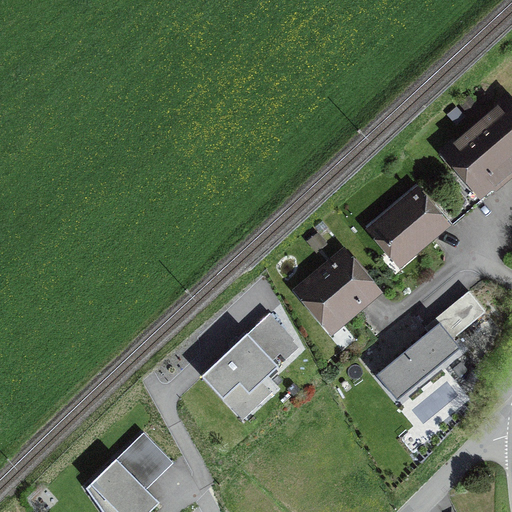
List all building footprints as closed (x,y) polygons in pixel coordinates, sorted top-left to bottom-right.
[(511,99),(507,94),(438,153),(481,203),(493,192),(495,195),(511,180),(511,99)] [(481,110),(469,97),(459,105),(471,119),(481,110)] [(456,127),(466,118),(457,107),(446,116),(456,127)] [(364,230),(399,271),(450,228),(416,187),(364,230)] [(315,227),(322,235),(328,229),(322,222),(315,227)] [(316,254),(327,246),(317,234),(306,242),(316,254)] [(292,291),(331,339),(383,295),(344,248),(292,291)] [(398,405),(461,352),(452,342),(486,313),(468,293),(424,330),(428,334),(375,378),(398,405)] [(270,315),(201,381),(223,403),(224,403),(243,423),(280,389),(271,379),(300,351),(293,343),(295,341),(270,315)] [(301,391),(294,384),(287,391),(294,398),(301,391)] [(146,491),(174,464),(143,433),(116,460),(146,491)] [(100,511),(153,511),(161,505),(146,491),(116,460),(85,490),(100,511)]
